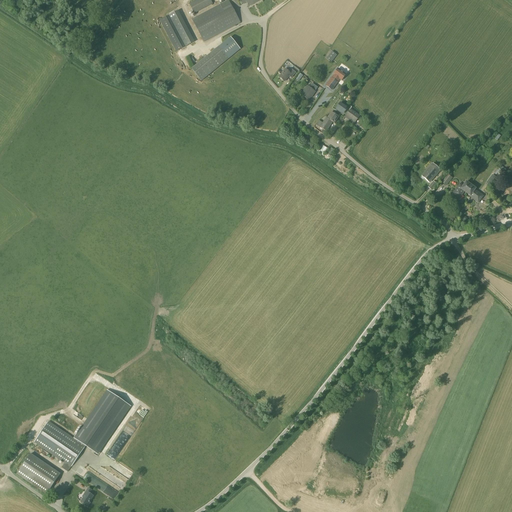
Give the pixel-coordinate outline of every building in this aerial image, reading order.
[(194,14),(213,4),(210,0),(196,0),(189,4),(194,14)] [(204,42),(241,23),(228,0),(192,19),(204,42)] [(178,11),(160,21),(176,52),(194,42),(178,11)] [(229,59),(240,49),(230,37),(192,69),(201,81),(229,59)] [(326,59),(331,62),(333,60),(331,58),(335,54),(332,51),(328,56),(328,57),(326,59)] [(296,73),(292,69),(289,72),(286,69),(279,77),(285,81),(289,76),(292,78),(296,73)] [(326,86),(332,90),(340,79),(342,80),(346,75),(338,69),(334,74),(334,75),(326,86)] [(312,83),(309,87),(307,86),(301,95),(309,100),(312,95),(313,95),(316,92),(315,91),(318,87),(312,83)] [(347,108),(340,103),(335,109),(343,114),(347,108)] [(350,109),(346,115),(355,122),(360,116),(350,109)] [(334,123),(339,117),(332,112),(327,119),(326,118),(323,123),(319,121),(316,125),(320,127),(321,128),(326,132),(333,122),(334,123)] [(318,148),(325,153),(328,149),(322,144),(318,148)] [(429,183),(440,170),(433,164),(422,176),(429,183)] [(490,186),(496,177),(492,174),(486,183),(490,186)] [(446,186),(452,178),(448,175),(442,183),(446,186)] [(431,190),(436,184),(433,181),(428,188),(431,190)] [(475,188),(466,182),(463,186),(460,184),(452,194),(459,199),(465,192),(470,195),(469,196),(479,203),(484,196),(475,190),(475,189),(476,189),(475,188)] [(80,434),(76,440),(85,447),(98,455),(104,447),(130,408),(108,393),(80,434)] [(48,422),(34,442),(65,463),(62,468),(68,472),(85,447),(76,440),(48,422)] [(46,495),(61,474),(31,454),(17,474),(46,495)] [(88,507),(90,503),(89,502),(94,496),(92,495),(94,491),(88,488),(82,497),(84,498),(81,502),(88,507)]
